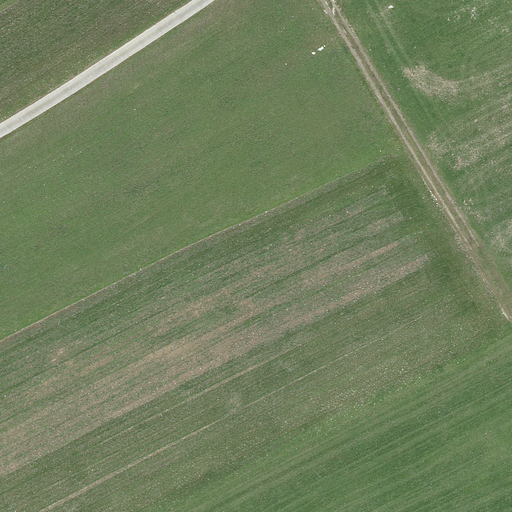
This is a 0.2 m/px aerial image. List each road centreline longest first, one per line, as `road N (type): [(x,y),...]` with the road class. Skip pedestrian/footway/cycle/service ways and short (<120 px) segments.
road 1 (track): [(511,315),(321,0)]
road 2 (track): [(0,132),(208,0)]
